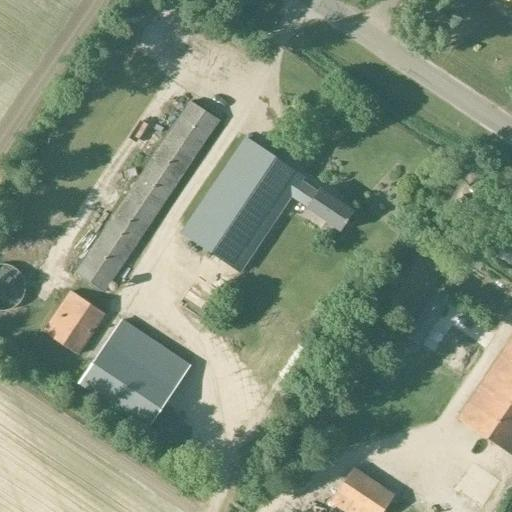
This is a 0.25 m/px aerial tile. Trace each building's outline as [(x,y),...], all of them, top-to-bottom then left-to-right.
[(104,293),(220,122),(190,101),(74,273),(104,293)] [(340,232),(353,213),(318,190),(316,193),(300,182),(302,178),(245,140),(181,234),(239,273),(290,197),(306,208),(305,209),(340,232)] [(10,268),(2,266),(0,266),(0,312),(2,313),(10,311),(17,307),(22,301),(24,294),(24,286),(22,278),(17,272),(10,268)] [(76,355),(104,314),(71,292),(43,333),(76,355)] [(145,431),(189,365),(122,320),(78,385),(145,431)] [(511,337),(457,419),(511,456),(511,337)] [(343,363),(354,383),(377,370),(366,350),(343,363)] [(344,511),(382,511),(393,496),(352,469),(330,502),(344,511)]
